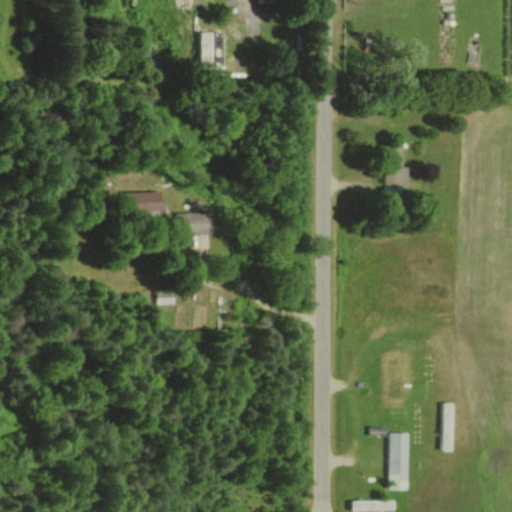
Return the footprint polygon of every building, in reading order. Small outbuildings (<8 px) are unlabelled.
[(200,66),(223,66),(223,31),(201,31),(200,66)] [(407,166),(384,167),(384,183),(407,183),(407,166)] [(125,212),(161,211),(161,191),(125,192),(125,212)] [(213,211),(175,212),(175,233),(214,233),(213,211)] [(156,301),(173,301),(173,288),(156,289),(156,301)] [(389,480),(408,480),(409,433),(390,432),(389,480)] [(373,501),(355,501),(355,509),(372,509),(373,501)]
